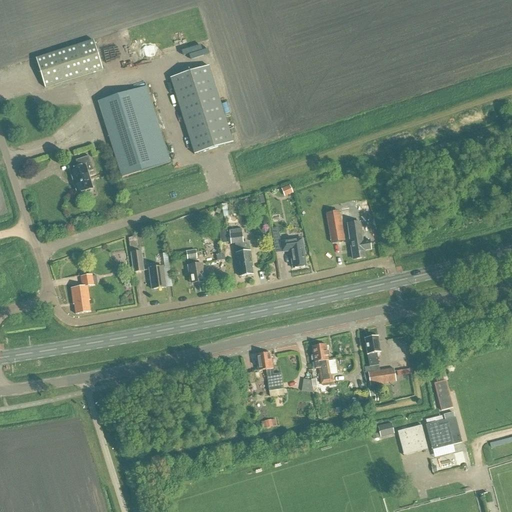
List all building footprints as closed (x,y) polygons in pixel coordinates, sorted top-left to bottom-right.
[(92,42),(34,61),(44,90),(102,71),(92,42)] [(208,67),(192,72),(170,79),(194,155),(233,143),(208,67)] [(122,178),(170,163),(146,88),(98,103),(122,178)] [(93,172),(89,157),(76,162),(78,169),(70,171),(78,195),(93,190),(88,173),(93,172)] [(290,186),(281,189),(284,198),(293,194),(290,186)] [(263,196),(256,198),(258,205),(264,204),(263,196)] [(226,207),(222,207),(224,217),(232,216),(231,211),(228,212),(228,210),(226,210),(226,207)] [(327,219),(331,244),(345,242),(340,217),(327,219)] [(363,242),(362,236),(359,236),(357,224),(347,225),(349,238),(352,254),(353,254),(354,261),(364,259),(363,252),(370,251),(369,241),(363,242)] [(243,243),(241,230),(229,231),(231,245),(235,245),(236,254),(239,278),(252,276),(251,269),(252,268),(250,252),(244,253),(242,243),(243,243)] [(219,232),(220,244),(218,244),(219,254),(226,253),(225,243),(227,243),(226,231),(219,232)] [(282,253),(290,252),(293,270),(306,268),(303,250),(302,240),(280,243),(282,253)] [(131,253),(133,273),(144,272),(141,252),(131,253)] [(197,259),(196,252),(186,253),(187,261),(188,267),(191,285),(204,283),(202,265),(196,266),(195,260),(197,259)] [(165,289),(163,268),(149,270),(152,291),(165,289)] [(94,287),(92,276),(81,278),(82,288),(71,290),(73,304),(74,304),(76,315),(90,313),(88,302),(89,302),(87,288),(94,287)] [(379,371),(378,366),(376,354),(380,354),(377,338),(365,340),(370,368),(364,368),(365,373),(369,373),(371,386),(396,381),(394,368),(379,371)] [(331,376),(326,346),(311,348),(315,370),(319,370),(321,385),(333,383),(332,376),(331,376)] [(267,377),(269,389),(270,389),(270,392),(283,390),(280,375),(273,376),(270,354),(256,356),(258,372),(266,371),(267,377)] [(305,391),(315,390),(314,379),(304,379),(305,391)] [(452,409),(445,382),(444,382),(437,384),(434,385),(441,412),(452,409)] [(283,390),(270,392),(270,398),(284,396),(283,390)] [(359,397),(357,403),(365,405),(367,399),(359,397)] [(461,444),(455,419),(425,427),(432,452),(461,444)] [(277,420),(263,422),(263,429),(277,427),(277,420)] [(378,428),(381,438),(394,435),(391,425),(378,428)] [(395,432),(401,457),(426,450),(420,426),(395,432)] [(511,437),(489,444),(491,448),(511,442),(511,437)]
